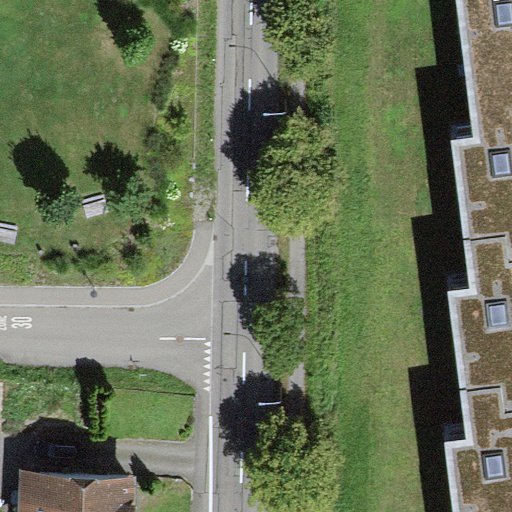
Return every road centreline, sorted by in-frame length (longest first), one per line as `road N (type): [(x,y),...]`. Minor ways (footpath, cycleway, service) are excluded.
road 1 (tertiary): [(245,341),(246,0)]
road 2 (residential): [(245,341),(0,328)]
road 3 (tertiary): [(240,511),(245,341)]
